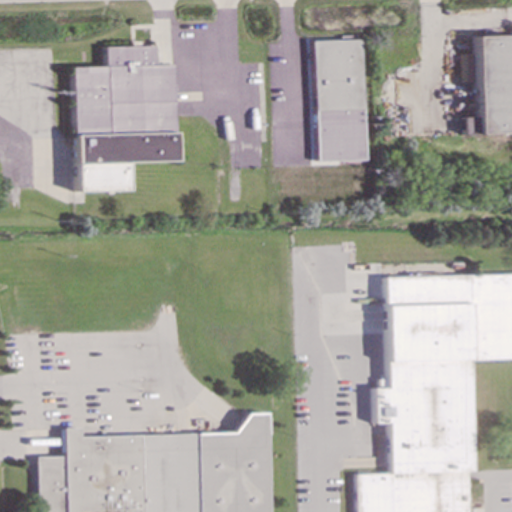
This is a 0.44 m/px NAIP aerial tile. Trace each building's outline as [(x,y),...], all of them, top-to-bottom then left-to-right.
[(511,92),(511,34),(472,35),(473,116),(460,116),(460,134),(511,133),(510,93),(511,92)] [(309,40),(312,160),(360,159),(357,38),(309,40)] [(70,191),(121,190),(121,161),(170,160),(169,91),(173,91),(172,63),(151,63),(151,44),(99,46),(100,65),(68,66),(70,191)] [(511,273),(378,276),(381,387),(367,387),(367,404),(373,404),(373,422),(382,421),(383,472),(350,473),(351,511),(463,511),(463,471),(467,471),(464,359),(511,357),(511,273)] [(33,511),(263,511),(261,412),(234,413),(234,432),(74,436),(74,427),(57,428),(58,456),(32,456),(33,511)]
